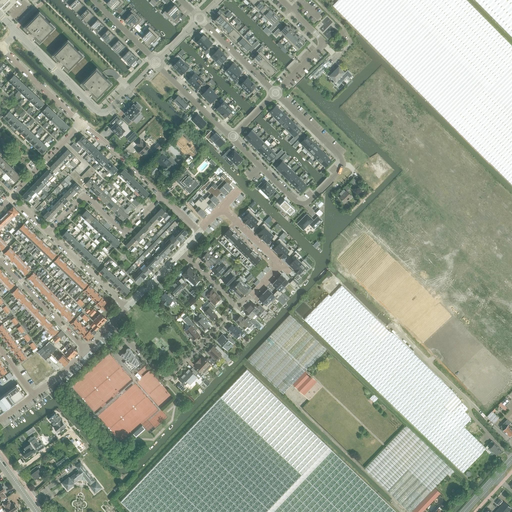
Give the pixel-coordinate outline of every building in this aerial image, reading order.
[(0,0),(0,5),(5,11),(16,0),(0,0)] [(71,0),(67,4),(69,6),(70,5),(73,8),(80,1),(78,0),(71,0)] [(122,0),(116,0),(110,7),(113,10),(116,7),(118,8),(125,2),(122,0)] [(261,0),(254,8),(258,12),(265,5),(263,3),(261,0)] [(336,0),(333,4),(363,34),(410,82),(451,124),(490,162),(511,183),(511,45),(489,23),(466,0),(336,0)] [(511,0),(474,0),(496,21),(511,37),(511,0)] [(80,1),(73,8),(76,12),(75,13),(77,15),(85,6),(80,1)] [(169,17),(178,8),(175,4),(172,8),(170,6),(164,12),(169,17)] [(265,5),(258,12),(263,16),(270,9),(267,7),(267,6),(265,5)] [(85,6),(77,15),(79,17),(80,16),(84,19),(91,12),(85,6)] [(178,8),(169,17),(174,22),(180,16),(178,14),(182,11),(178,8)] [(127,24),(137,14),(132,9),(125,16),(127,17),(124,21),(127,24)] [(270,9),(263,16),(267,21),(274,14),(272,12),(270,9)] [(23,27),(27,32),(28,32),(29,33),(30,32),(31,33),(34,36),(35,37),(34,38),(36,40),(37,41),(40,44),(48,35),(47,35),(49,33),(50,33),(56,27),(50,21),(49,22),(47,19),(46,20),(44,18),(45,17),(40,11),(34,17),(34,18),(32,20),(32,19),(23,27)] [(91,12),(84,19),(87,22),(86,23),(88,25),(96,17),(91,12)] [(216,14),(213,17),(216,19),(214,21),(219,25),(226,18),(221,13),(218,16),(216,14)] [(137,14),(127,24),(131,27),(134,24),(136,26),(142,19),(137,14)] [(274,14),(267,21),(268,20),(273,25),(274,23),(276,22),(277,20),(279,18),(274,14)] [(96,17),(88,25),(90,27),(91,26),(94,29),(101,22),(96,17)] [(226,18),(219,25),(223,29),(230,22),(226,18)] [(101,22),(94,29),(97,32),(96,33),(98,35),(106,27),(101,22)] [(230,22),(223,29),(228,34),(235,27),(230,22)] [(281,30),(280,31),(284,36),(283,37),(284,37),(291,29),(286,25),(284,27),(282,29),(281,30)] [(145,41),(155,32),(149,26),(143,33),(145,35),(142,38),(145,41)] [(98,35),(100,37),(101,36),(105,39),(112,32),(106,27),(98,35)] [(235,27),(228,34),(232,38),(239,31),(235,27)] [(266,27),(263,30),(268,36),(272,33),(271,32),(268,29),(269,29),(266,27)] [(291,29),(284,37),(288,41),(296,34),(291,29)] [(239,31),(232,38),(237,43),(244,36),(239,31)] [(112,32),(105,39),(108,43),(107,44),(109,46),(117,37),(112,32)] [(155,32),(145,41),(148,45),(152,41),(153,43),(160,37),(155,32)] [(198,33),(195,36),(198,40),(197,42),(201,46),(208,39),(204,35),(202,37),(201,36),(198,34),(198,33)] [(296,34),(288,41),(293,46),(300,38),(296,34)] [(244,36),(237,43),(241,47),(248,40),(244,36)] [(117,37),(109,46),(111,48),(112,47),(115,50),(122,43),(117,37)] [(201,46),(200,46),(205,50),(207,48),(210,51),(214,47),(211,44),(213,43),(208,38),(208,39),(201,46)] [(300,38),(293,46),(297,50),(305,43),(300,38)] [(68,39),(52,55),(57,61),(58,60),(64,65),(63,66),(68,71),(84,55),(68,39)] [(248,40),(241,47),(246,52),(248,49),(250,48),(251,47),(253,45),(248,40)] [(122,43),(115,50),(118,53),(117,54),(119,56),(127,48),(122,43)] [(210,51),(208,53),(211,56),(215,61),(223,53),(218,48),(217,50),(214,47),(210,51)] [(127,48),(119,56),(121,58),(122,57),(126,60),(133,53),(127,48)] [(255,56),(253,59),(258,63),(265,56),(260,51),(260,52),(258,53),(257,55),(255,56)] [(133,53),(126,60),(129,63),(128,64),(130,66),(138,58),(133,53)] [(223,53),(215,61),(219,65),(222,63),(225,65),(229,61),(226,59),(227,57),(223,53)] [(178,54),(171,61),(174,64),(173,66),(177,70),(181,66),(185,62),(186,61),(178,54)] [(265,56),(258,63),(262,68),(269,60),(265,56)] [(328,59),(308,77),(310,79),(313,77),(315,79),(332,64),(328,59)] [(269,60),(262,68),(267,72),(273,65),(269,61),(270,60),(269,60)] [(229,61),(225,65),(228,68),(225,71),(230,75),(237,67),(233,63),(231,64),(229,61)] [(181,66),(177,70),(181,74),(183,73),(186,76),(190,72),(187,69),(189,66),(185,62),(181,66)] [(273,65),(267,72),(271,77),(277,71),(272,67),(273,66),(273,65)] [(80,84),(84,88),(85,89),(86,89),(87,88),(88,89),(88,90),(91,92),(91,93),(91,92),(92,93),(91,94),(93,96),(94,97),(97,100),(104,92),(106,89),(107,89),(113,83),(107,78),(106,78),(102,74),(102,73),(97,67),(91,73),(91,74),(88,77),(88,76),(80,84)] [(237,67),(230,75),(234,79),(236,77),(239,80),(243,76),(240,73),(242,71),(237,67)] [(338,68),(329,76),(334,81),(333,83),(336,86),(346,76),(349,79),(352,75),(347,70),(345,72),(339,67),(338,68)] [(190,72),(186,76),(189,79),(187,80),(188,81),(187,81),(191,85),(191,84),(191,85),(199,77),(195,73),(193,75),(190,72)] [(14,75),(8,81),(13,85),(18,79),(14,75)] [(199,77),(191,85),(196,89),(197,87),(200,90),(204,86),(201,83),(204,81),(199,76),(199,77)] [(243,76),(239,80),(242,83),(240,85),(244,89),(252,81),(248,77),(246,79),(243,76)] [(13,85),(17,89),(23,83),(18,79),(13,85)] [(244,89),(244,90),(248,94),(251,91),(254,94),(258,90),(255,87),(256,86),(255,85),(256,84),(253,81),(252,82),(252,81),(244,89)] [(12,98),(15,100),(22,93),(21,93),(27,87),(23,83),(17,89),(19,91),(15,94),(16,95),(12,98)] [(204,86),(200,90),(203,93),(202,95),(202,96),(205,99),(206,99),(213,92),(215,90),(210,86),(207,89),(204,86)] [(21,93),(22,93),(26,97),(31,91),(27,87),(21,93)] [(26,97),(30,101),(36,96),(31,91),(26,97)] [(213,92),(206,99),(206,100),(209,103),(210,102),(210,103),(212,102),(215,104),(219,101),(216,98),(218,96),(213,92)] [(178,95),(173,100),(183,109),(188,104),(178,95)] [(30,101),(35,105),(40,100),(36,96),(30,101)] [(39,110),(45,104),(40,100),(35,105),(39,110)] [(219,101),(215,104),(218,107),(216,109),(221,113),(228,106),(224,102),(222,104),(219,101)] [(127,116),(124,119),(128,124),(132,121),(140,114),(138,112),(140,110),(139,109),(141,108),(137,104),(135,105),(133,104),(124,113),(127,116)] [(228,106),(221,113),(221,114),(224,117),(225,116),(225,117),(227,116),(230,119),(233,115),(230,112),(233,109),(229,105),(228,106)] [(276,105),(269,112),(273,117),(280,110),(276,105)] [(47,106),(42,112),(46,116),(52,110),(47,106)] [(9,111),(3,117),(8,121),(13,116),(11,113),(13,111),(11,109),(9,111)] [(46,116),(50,120),(56,114),(52,110),(46,116)] [(273,117),(272,117),(277,121),(284,114),(280,110),(273,117)] [(50,120),(55,124),(60,118),(56,114),(50,120)] [(191,114),(185,120),(187,122),(194,116),(191,114)] [(198,114),(192,120),(201,129),(206,123),(198,114)] [(284,114),(277,121),(281,125),(288,118),(284,114)] [(13,116),(8,121),(12,126),(18,120),(13,116)] [(117,116),(110,123),(113,126),(111,128),(120,137),(120,136),(121,137),(124,134),(123,133),(125,131),(120,126),(124,122),(117,116)] [(55,124),(59,128),(65,123),(60,118),(55,124)] [(288,118),(281,125),(285,129),(292,122),(288,118)] [(18,120),(12,126),(17,130),(22,124),(18,120)] [(22,124),(17,130),(21,134),(26,128),(28,126),(24,122),(22,124)] [(285,129),(289,133),(296,126),(292,122),(285,129)] [(64,133),(69,127),(65,123),(59,128),(64,133)] [(296,126),(289,133),(294,137),(294,136),(296,135),(297,133),(300,135),(302,133),(300,131),(300,130),(296,126)] [(26,128),(21,134),(25,138),(31,132),(26,128)] [(252,129),(244,137),(249,141),(256,134),(256,133),(252,129)] [(211,130),(205,137),(208,140),(210,138),(219,147),(225,141),(216,132),(214,134),(211,130)] [(31,132),(25,138),(30,142),(35,136),(31,132)] [(256,134),(249,141),(253,145),(260,138),(256,134)] [(300,143),(304,147),(311,140),(306,136),(306,137),(303,135),(301,137),(303,139),(302,141),(301,142),(300,143)] [(35,136),(30,142),(34,146),(40,140),(35,136)] [(83,136),(78,141),(77,143),(81,147),(83,145),(87,140),(83,136)] [(260,138),(253,145),(257,149),(264,142),(260,138)] [(40,140),(34,146),(38,150),(44,144),(40,140)] [(83,145),(87,149),(92,145),(87,140),(83,145)] [(150,147),(144,142),(143,143),(139,140),(135,144),(138,147),(135,151),(141,156),(150,147)] [(304,147),(303,148),(308,152),(315,144),(311,140),(304,147)] [(264,142),(257,149),(261,153),(268,146),(264,142)] [(71,146),(78,153),(80,151),(77,149),(78,148),(74,143),(71,146)] [(162,146),(158,143),(151,150),(154,154),(162,146)] [(44,144),(38,150),(43,154),(48,148),(44,144)] [(315,144),(308,152),(312,156),(312,155),(319,148),(315,144)] [(92,145),(87,149),(85,151),(89,155),(96,149),(92,145)] [(268,146),(261,153),(265,157),(272,150),(268,146)] [(222,155),(224,157),(226,159),(228,157),(237,165),(243,159),(234,150),(233,152),(229,148),(222,155)] [(319,148),(312,155),(316,159),(323,152),(319,148)] [(90,156),(89,156),(87,155),(86,157),(88,159),(90,158),(93,155),(96,158),(100,153),(96,149),(89,155),(90,156)] [(161,156),(156,161),(162,166),(161,166),(165,170),(166,168),(167,169),(167,168),(167,167),(169,166),(173,169),(177,164),(170,157),(168,160),(163,155),(165,152),(163,149),(158,154),(161,156)] [(68,150),(63,154),(69,160),(71,158),(73,160),(75,157),(68,150)] [(272,150),(265,157),(269,162),(271,160),(273,163),(275,160),(273,158),(274,156),(276,155),(277,154),(272,150)] [(316,159),(316,160),(320,164),(320,163),(327,156),(323,152),(316,159)] [(99,163),(105,157),(100,153),(96,158),(94,159),(96,161),(99,163)] [(63,154),(59,159),(64,164),(69,160),(63,154)] [(327,156),(320,163),(325,167),(331,160),(327,156)] [(97,165),(96,163),(94,165),(97,168),(99,166),(98,166),(99,165),(102,168),(104,167),(109,161),(105,157),(99,163),(97,165)] [(59,159),(54,163),(60,169),(64,164),(59,159)] [(276,162),(274,164),(277,166),(275,167),(280,172),(287,165),(287,164),(283,160),(282,161),(280,163),(279,164),(276,162)] [(104,167),(108,171),(113,165),(109,161),(104,167)] [(54,163),(50,168),(55,172),(53,173),(56,176),(59,173),(58,171),(60,169),(54,163)] [(0,170),(4,175),(5,175),(11,168),(7,164),(0,170)] [(106,173),(105,172),(103,174),(105,176),(107,174),(108,175),(110,172),(113,175),(118,170),(113,165),(108,171),(106,173)] [(287,165),(280,172),(284,176),(291,169),(287,165)] [(7,183),(9,181),(8,180),(16,172),(11,168),(5,175),(8,178),(5,181),(7,183)] [(291,169),(284,176),(288,180),(295,173),(295,172),(291,168),(291,169)] [(121,176),(120,178),(122,180),(128,173),(124,169),(119,174),(121,176)] [(48,170),(43,175),(50,181),(51,179),(54,176),(55,178),(56,176),(53,173),(52,175),(48,170)] [(179,184),(183,188),(184,188),(186,190),(186,191),(187,193),(188,192),(189,193),(197,185),(194,181),(191,179),(192,178),(190,176),(191,175),(187,171),(178,179),(181,182),(179,184)] [(8,180),(9,181),(10,182),(12,183),(14,184),(20,177),(16,172),(8,180)] [(123,181),(125,180),(127,182),(132,178),(128,173),(122,180),(123,181)] [(224,173),(220,176),(223,180),(221,182),(230,191),(233,187),(230,184),(232,181),(224,173)] [(295,173),(288,180),(292,184),(299,177),(295,173)] [(43,175),(39,179),(44,183),(46,185),(50,181),(43,175)] [(74,179),(81,186),(88,179),(83,175),(81,177),(79,175),(74,179)] [(299,177),(292,184),(296,188),(303,181),(299,177)] [(130,188),(131,186),(132,187),(136,182),(132,178),(127,182),(126,184),(130,188)] [(39,179),(35,183),(40,188),(42,189),(46,185),(44,183),(39,179)] [(90,179),(85,184),(89,188),(94,183),(90,179)] [(303,181),(296,188),(300,192),(307,185),(303,181)] [(81,188),(76,183),(75,183),(74,182),(70,186),(76,192),(81,188)] [(89,188),(93,192),(99,187),(96,185),(97,184),(95,182),(94,183),(89,188)] [(132,187),(136,190),(136,191),(141,186),(136,182),(132,187)] [(215,182),(211,186),(219,194),(222,191),(226,195),(230,191),(221,182),(218,185),(215,182)] [(261,182),(256,188),(258,190),(260,188),(269,196),(275,190),(266,182),(264,184),(261,182)] [(35,183),(31,188),(35,192),(37,194),(42,189),(40,188),(35,183)] [(76,192),(70,186),(70,185),(68,187),(70,189),(67,191),(72,196),(76,192)] [(100,186),(99,187),(93,192),(98,196),(104,190),(100,186)] [(136,191),(140,194),(140,195),(145,190),(141,186),(136,191)] [(211,186),(207,190),(210,193),(208,196),(216,205),(220,201),(216,197),(219,194),(211,186)] [(31,188),(27,192),(31,196),(35,192),(31,188)] [(339,194),(341,195),(339,197),(345,203),(348,199),(348,200),(350,198),(350,199),(352,197),(346,191),(345,191),(343,189),(339,194)] [(104,190),(98,196),(102,200),(108,194),(104,190)] [(144,199),(149,194),(145,190),(140,195),(144,199)] [(67,191),(63,195),(68,200),(72,196),(67,191)] [(27,192),(22,196),(27,201),(27,200),(29,202),(32,198),(31,197),(31,196),(27,192)] [(63,195),(62,194),(60,196),(61,197),(59,199),(64,204),(68,200),(63,195)] [(102,200),(106,204),(113,198),(108,194),(102,200)] [(202,196),(198,200),(206,208),(209,205),(213,208),(216,205),(208,196),(205,199),(202,196)] [(106,204),(108,206),(110,208),(117,202),(113,198),(106,204)] [(280,198),(275,204),(279,207),(285,212),(286,211),(288,212),(290,214),(293,211),(294,210),(287,203),(287,204),(285,201),(285,200),(283,201),(280,198)] [(57,202),(56,200),(54,202),(60,208),(64,204),(59,199),(57,202)] [(319,199),(315,203),(319,207),(323,204),(319,199)] [(198,200),(194,203),(197,206),(194,209),(203,218),(207,214),(203,211),(206,208),(198,200)] [(52,204),(54,205),(51,208),(56,213),(60,208),(54,202),(52,204)] [(110,208),(114,212),(121,206),(117,202),(110,208)] [(135,208),(133,206),(131,204),(129,206),(125,210),(119,216),(123,221),(127,217),(128,215),(127,214),(132,209),(133,210),(135,208)] [(114,212),(119,216),(125,210),(121,206),(114,212)] [(19,213),(13,207),(10,211),(18,220),(20,218),(18,216),(17,217),(16,215),(19,213)] [(51,208),(47,212),(52,217),(56,213),(51,208)] [(163,217),(165,219),(169,215),(162,208),(158,212),(163,217)] [(247,214),(242,219),(246,223),(247,223),(255,215),(256,215),(249,208),(244,212),(247,214)] [(86,210),(81,215),(86,219),(90,214),(86,210)] [(15,219),(17,221),(18,220),(10,211),(6,214),(11,220),(14,217),(15,219)] [(43,216),(48,221),(52,217),(47,212),(43,216)] [(158,212),(154,216),(159,221),(163,217),(158,212)] [(308,213),(297,224),(303,230),(309,223),(314,229),(323,220),(317,215),(314,219),(308,213)] [(6,214),(2,218),(8,223),(9,225),(12,223),(13,224),(15,223),(11,220),(6,214)] [(86,219),(90,223),(95,218),(90,214),(86,219)] [(255,215),(247,223),(251,228),(256,223),(258,225),(263,221),(260,219),(259,220),(255,215)] [(154,216),(150,220),(155,225),(159,221),(154,216)] [(11,226),(9,225),(8,223),(2,218),(0,219),(0,222),(4,226),(7,224),(8,225),(8,226),(9,228),(11,226)] [(90,223),(94,227),(99,222),(95,218),(90,223)] [(154,229),(153,228),(155,225),(150,220),(146,224),(152,231),(154,229)] [(94,227),(98,231),(98,232),(103,226),(99,222),(94,227)] [(262,229),(258,234),(262,239),(269,231),(270,231),(271,230),(264,223),(260,227),(262,229)] [(18,230),(17,231),(19,233),(17,235),(19,237),(22,233),(28,227),(24,224),(18,230)] [(149,231),(150,233),(152,231),(146,224),(142,229),(147,234),(149,231)] [(98,232),(102,235),(103,236),(107,231),(103,226),(98,232)] [(23,237),(21,239),(22,240),(31,231),(28,227),(22,233),(25,236),(23,237)] [(177,231),(178,232),(184,237),(188,233),(181,227),(177,231)] [(142,229),(138,233),(143,238),(147,234),(142,229)] [(230,229),(222,236),(226,239),(233,232),(230,229)] [(31,231),(22,240),(23,240),(24,241),(26,240),(28,242),(30,240),(35,234),(31,231)] [(62,236),(66,240),(72,234),(70,232),(69,233),(67,231),(62,236)] [(103,236),(107,239),(107,240),(112,235),(107,231),(103,236)] [(269,231),(262,239),(267,243),(271,238),(274,240),(278,236),(275,234),(274,235),(270,231),(269,231)] [(178,232),(174,236),(180,241),(184,237),(178,232)] [(233,232),(226,239),(229,242),(230,242),(230,241),(236,235),(233,232)] [(138,233),(133,237),(139,242),(143,238),(138,233)] [(30,243),(28,245),(30,247),(38,238),(35,234),(30,240),(32,242),(31,244),(30,243)] [(66,240),(70,244),(75,239),(73,237),(74,236),(72,234),(66,240)] [(107,240),(111,243),(111,244),(116,239),(112,235),(107,240)] [(230,241),(230,242),(233,244),(239,238),(236,235),(230,241)] [(174,236),(170,241),(175,246),(180,241),(174,236)] [(133,237),(129,241),(135,246),(139,242),(133,237)] [(6,241),(8,239),(7,238),(0,245),(0,249),(1,250),(7,245),(4,242),(6,241)] [(38,238),(30,247),(31,248),(33,246),(32,246),(34,244),(37,247),(42,241),(38,238)] [(233,244),(232,245),(235,248),(242,241),(239,238),(233,244)] [(278,244),(273,249),(278,254),(286,245),(286,246),(287,245),(287,244),(280,238),(275,242),(278,244)] [(70,244),(74,248),(79,243),(75,239),(70,244)] [(115,248),(120,243),(116,239),(111,244),(115,248)] [(165,243),(166,245),(171,250),(175,246),(170,241),(169,239),(165,243)] [(37,250),(35,252),(37,253),(37,254),(46,245),(42,241),(37,247),(35,248),(37,250)] [(125,246),(130,251),(131,250),(132,252),(133,252),(136,248),(135,246),(129,241),(125,246)] [(242,241),(235,248),(238,251),(245,244),(242,241)] [(74,248),(75,248),(79,252),(84,247),(79,243),(74,248)] [(245,244),(238,251),(241,254),(248,247),(245,244)] [(46,245),(37,254),(38,255),(40,253),(42,255),(42,256),(49,248),(46,245)] [(166,245),(162,249),(167,254),(171,250),(166,245)] [(286,245),(278,254),(282,258),(287,253),(289,256),(294,251),(291,249),(290,250),(286,246),(286,245)] [(10,248),(4,253),(8,257),(17,248),(16,247),(14,249),(12,251),(10,248)] [(79,252),(83,256),(88,251),(84,247),(79,252)] [(160,247),(156,252),(163,258),(167,254),(162,249),(160,247)] [(248,247),(241,254),(244,257),(251,250),(248,247)] [(17,248),(8,257),(11,261),(17,256),(14,253),(16,251),(17,252),(19,250),(17,248)] [(44,258),(42,259),(44,260),(44,261),(53,252),(49,248),(42,256),(44,258)] [(205,255),(200,259),(205,264),(212,257),(211,257),(207,253),(209,251),(209,250),(207,249),(207,248),(203,253),(205,255)] [(251,250),(244,257),(247,260),(255,253),(251,250)] [(83,256),(87,260),(92,255),(88,251),(83,256)] [(156,252),(156,251),(152,256),(159,263),(163,258),(156,252)] [(50,262),(57,255),(53,252),(44,261),(46,262),(48,260),(50,262)] [(255,253),(247,260),(251,263),(251,262),(258,256),(255,253)] [(294,260),(289,265),(294,269),(301,262),(297,258),(298,256),(296,253),(292,258),(294,260)] [(17,256),(11,261),(14,264),(24,256),(22,254),(21,256),(20,255),(18,257),(17,256)] [(87,260),(91,264),(96,259),(92,255),(87,260)] [(24,256),(14,264),(15,265),(18,268),(24,263),(21,260),(23,258),(23,259),(25,257),(24,256)] [(152,256),(148,260),(155,267),(159,263),(152,256)] [(216,265),(221,260),(219,258),(217,260),(213,256),(211,257),(212,257),(205,264),(209,268),(214,263),(216,265)] [(251,262),(254,265),(261,259),(258,256),(251,262)] [(53,262),(52,264),(54,266),(52,268),(53,269),(62,260),(58,257),(53,262)] [(96,268),(101,263),(96,259),(91,264),(96,268)] [(62,260),(53,269),(55,271),(56,269),(58,271),(60,269),(66,264),(62,260)] [(144,264),(146,266),(151,271),(155,267),(148,260),(144,264)] [(218,277),(224,271),(226,269),(222,264),(223,262),(221,260),(215,267),(217,269),(213,273),(218,277)] [(301,262),(294,269),(298,274),(303,269),(306,271),(310,267),(303,260),(301,262)] [(24,263),(18,268),(21,272),(31,263),(29,261),(27,263),(25,261),(24,263)] [(31,263),(21,272),(25,275),(31,270),(30,270),(28,267),(30,265),(30,266),(31,266),(32,264),(31,263)] [(61,273),(59,275),(61,276),(69,267),(66,264),(60,269),(61,269),(63,272),(62,273),(61,273)] [(104,266),(99,271),(104,276),(108,271),(106,269),(104,266)] [(146,266),(142,270),(147,275),(151,271),(146,266)] [(69,267),(61,276),(62,278),(64,276),(63,275),(65,273),(68,276),(73,271),(69,267)] [(222,281),(224,282),(227,285),(235,277),(230,273),(233,270),(230,268),(224,274),(227,276),(222,281)] [(200,279),(191,271),(188,269),(182,275),(183,276),(184,275),(186,277),(194,285),(200,279)] [(142,270),(137,274),(143,279),(147,275),(142,270)] [(68,283),(77,274),(73,271),(68,276),(69,277),(68,279),(68,280),(66,282),(68,283)] [(104,276),(108,280),(113,275),(108,271),(104,276)] [(33,273),(28,278),(31,282),(40,273),(39,272),(37,273),(37,274),(36,276),(33,273)] [(40,277),(42,275),(40,273),(31,282),(35,286),(40,280),(38,278),(39,276),(40,277)] [(69,285),(71,283),(71,282),(72,280),(75,283),(80,277),(77,274),(68,283),(69,285)] [(133,279),(139,284),(143,279),(137,274),(133,279)] [(108,280),(112,284),(117,279),(113,275),(108,280)] [(281,275),(277,279),(284,287),(288,282),(281,275)] [(78,285),(76,287),(75,286),(73,289),(75,290),(84,281),(80,277),(75,283),(78,285)] [(2,286),(0,288),(2,290),(11,281),(8,278),(2,283),(4,286),(3,287),(2,286)] [(182,290),(187,284),(181,278),(178,281),(178,280),(175,283),(174,282),(169,288),(175,294),(181,289),(182,290)] [(236,285),(232,290),(236,294),(243,286),(245,284),(241,280),(239,278),(234,283),(236,285)] [(44,281),(43,283),(40,280),(35,286),(38,289),(47,280),(46,279),(44,281)] [(112,284),(116,288),(121,283),(117,279),(112,284)] [(277,279),(272,284),(278,289),(276,292),(280,296),(282,293),(280,291),(284,287),(277,279)] [(47,284),(49,282),(47,280),(38,289),(41,293),(47,288),(44,285),(46,283),(47,284)] [(9,291),(15,285),(11,281),(2,290),(3,292),(5,290),(5,289),(6,288),(9,291)] [(77,292),(79,289),(81,291),(82,290),(88,284),(84,281),(75,290),(77,292)] [(116,288),(121,292),(126,287),(123,285),(121,283),(116,288)] [(57,284),(54,287),(54,288),(45,297),(48,300),(54,295),(51,292),(53,290),(54,291),(59,286),(57,284)] [(243,286),(236,294),(241,298),(245,294),(245,293),(247,295),(248,295),(248,294),(251,291),(252,290),(250,288),(246,284),(245,284),(243,286)] [(51,289),(49,290),(47,288),(41,293),(45,297),(54,288),(54,287),(53,286),(51,288),(51,289)] [(89,286),(84,291),(88,295),(93,290),(89,286)] [(125,296),(130,291),(126,287),(121,292),(125,296)] [(12,297),(10,299),(11,300),(21,292),(17,288),(12,293),(14,296),(13,298),(12,297)] [(220,299),(212,291),(210,292),(206,289),(201,295),(204,298),(206,296),(214,305),(220,299)] [(267,289),(263,293),(272,302),(277,298),(277,299),(280,296),(276,292),(273,294),(267,289)] [(88,295),(92,300),(98,294),(93,290),(88,295)] [(21,292),(11,300),(12,300),(13,302),(15,300),(14,299),(16,298),(19,300),(24,295),(21,292)] [(58,296),(56,297),(54,295),(48,300),(52,304),(61,295),(59,293),(57,295),(58,296)] [(177,301),(170,294),(167,296),(164,293),(159,299),(161,301),(166,305),(167,306),(172,301),(174,303),(177,301)] [(263,293),(259,298),(264,303),(262,306),(266,310),(269,307),(268,307),(272,302),(263,293)] [(97,304),(96,304),(96,305),(102,298),(98,294),(92,300),(97,304)] [(19,301),(17,303),(18,305),(17,306),(18,308),(28,299),(24,295),(19,300),(19,301)] [(60,298),(62,296),(61,295),(52,304),(55,307),(61,302),(58,299),(60,298)] [(104,311),(106,309),(103,306),(107,302),(102,298),(96,305),(101,309),(101,308),(104,311)] [(28,299),(18,308),(20,309),(20,308),(21,308),(22,307),(21,307),(23,305),(25,308),(31,302),(28,299)] [(62,300),(61,302),(55,307),(58,311),(68,302),(66,300),(64,302),(62,300)] [(26,311),(24,313),(25,315),(34,306),(31,302),(25,308),(28,310),(26,312),(26,311)] [(67,305),(69,304),(68,302),(58,311),(62,315),(69,308),(67,305)] [(206,308),(202,311),(212,321),(216,316),(212,311),(214,309),(209,303),(205,307),(206,308)] [(257,307),(252,303),(248,307),(255,313),(255,314),(256,315),(260,311),(262,312),(264,310),(259,305),(257,307)] [(34,306),(25,315),(27,316),(29,314),(28,314),(30,312),(32,315),(38,310),(35,306),(34,306)] [(244,311),(249,316),(247,318),(252,323),(254,321),(252,319),(254,317),(253,316),(255,314),(255,313),(248,307),(244,311)] [(73,308),(71,310),(69,308),(62,315),(65,318),(75,309),(73,308)] [(74,313),(76,311),(75,309),(65,318),(69,322),(74,317),(72,314),(73,312),(74,313)] [(32,318),(30,320),(32,322),(41,313),(38,310),(32,315),(35,318),(33,319),(32,318)] [(41,313),(32,322),(33,323),(35,322),(35,321),(37,319),(39,322),(45,317),(41,313)] [(107,320),(100,313),(97,317),(103,323),(107,320)] [(204,331),(209,327),(204,321),(206,319),(201,314),(199,316),(198,320),(199,320),(196,323),(204,331)] [(191,322),(186,316),(183,320),(189,328),(185,331),(190,336),(189,337),(192,341),(199,335),(194,329),(196,327),(191,322)] [(250,328),(253,324),(252,323),(247,318),(244,320),(240,316),(235,321),(244,329),(246,326),(248,328),(250,328)] [(39,326),(37,328),(39,329),(48,321),(45,317),(39,322),(42,325),(40,326),(39,326)] [(93,321),(100,327),(103,323),(97,317),(93,321)] [(76,319),(71,324),(75,328),(80,323),(76,319)] [(48,321),(39,329),(40,331),(42,329),(41,328),(43,326),(46,329),(51,324),(48,321)] [(75,328),(79,333),(85,327),(80,323),(75,328)] [(46,333),(44,335),(46,337),(55,328),(52,324),(51,324),(46,329),(44,331),(46,333)] [(231,325),(227,330),(235,338),(239,334),(239,335),(240,334),(241,335),(243,332),(236,325),(234,327),(231,325)] [(96,331),(99,328),(96,326),(93,329),(94,330),(91,333),(90,331),(89,332),(83,337),(87,342),(96,333),(96,332),(96,331)] [(89,332),(85,327),(79,333),(83,337),(89,332)] [(0,331),(0,334),(2,337),(9,332),(6,328),(0,331)] [(55,328),(46,337),(47,338),(49,340),(53,336),(53,337),(58,331),(55,328)] [(61,330),(57,335),(58,336),(60,338),(65,334),(62,330),(61,330)] [(2,337),(5,341),(12,336),(9,332),(2,337)] [(217,342),(224,348),(226,350),(232,343),(232,344),(233,344),(234,344),(235,344),(235,343),(235,342),(234,341),(228,335),(226,337),(223,335),(217,342)] [(5,341),(5,342),(8,346),(15,340),(12,336),(5,341)] [(8,346),(11,350),(18,344),(15,340),(8,346)] [(54,351),(57,348),(56,348),(49,342),(38,352),(45,360),(54,351)] [(11,350),(14,354),(21,349),(18,344),(11,350)] [(66,348),(68,350),(74,356),(78,353),(71,346),(71,347),(69,345),(66,348)] [(223,357),(224,357),(226,354),(224,352),(217,346),(215,348),(213,346),(208,352),(212,356),(213,358),(215,361),(221,355),(223,357)] [(121,355),(121,356),(121,357),(122,357),(128,361),(126,363),(131,368),(135,365),(136,365),(137,365),(138,365),(138,364),(138,363),(140,364),(142,362),(143,362),(137,356),(136,357),(136,356),(136,355),(135,354),(134,354),(133,354),(130,350),(130,349),(130,348),(129,348),(128,348),(127,348),(127,349),(126,349),(126,350),(127,351),(124,354),(123,353),(122,354),(121,354),(121,355)] [(14,354),(17,358),(24,353),(21,349),(14,354)] [(64,354),(70,360),(74,356),(68,350),(67,351),(65,349),(63,351),(65,353),(64,354)] [(20,363),(28,357),(24,353),(17,358),(20,363)] [(63,355),(60,357),(57,355),(55,357),(58,360),(57,360),(64,367),(69,361),(63,355)] [(209,364),(212,367),(214,366),(215,364),(210,359),(207,361),(202,357),(200,358),(198,360),(205,368),(209,364)] [(49,358),(47,358),(46,360),(56,370),(59,367),(49,358)] [(203,375),(206,372),(203,370),(205,368),(198,360),(195,363),(196,363),(194,365),(199,370),(197,372),(201,376),(202,376),(203,375)] [(201,376),(197,372),(192,367),(190,370),(188,368),(185,372),(193,381),(197,377),(199,379),(201,376)] [(120,501),(121,502),(131,511),(397,511),(267,389),(246,369),(224,392),(163,456),(120,501)] [(178,379),(185,385),(187,383),(189,385),(193,381),(185,372),(178,379)] [(0,413),(16,402),(15,400),(17,399),(18,401),(25,396),(17,385),(1,397),(1,396),(0,396),(0,413)] [(374,394),(369,398),(374,402),(378,398),(374,394)] [(465,411),(467,409),(466,406),(460,401),(461,400),(456,395),(444,406),(450,412),(457,404),(465,411)] [(492,411),(487,416),(494,423),(499,418),(493,412),(492,411)] [(58,415),(51,421),(55,426),(54,426),(57,430),(56,430),(60,435),(62,433),(63,434),(69,429),(68,428),(65,423),(64,424),(62,421),(62,420),(58,415)] [(503,424),(504,425),(501,428),(503,430),(510,437),(511,434),(511,429),(508,425),(510,423),(507,420),(504,423),(503,424)] [(143,426),(133,434),(136,437),(145,429),(143,426)] [(22,452),(21,453),(23,455),(24,455),(25,457),(30,454),(31,454),(32,454),(34,453),(34,452),(36,451),(37,450),(35,447),(40,444),(37,439),(31,443),(29,441),(23,446),(25,449),(22,452)] [(492,441),(487,446),(489,448),(488,449),(492,452),(493,451),(497,455),(499,453),(500,453),(501,452),(501,451),(501,450),(492,441)] [(67,455),(56,464),(60,469),(71,460),(67,455)] [(101,488),(101,486),(97,480),(96,481),(81,462),(77,465),(81,469),(70,478),(69,477),(63,482),(63,484),(67,488),(69,489),(74,485),(74,483),(76,481),(78,479),(87,480),(89,482),(89,483),(91,485),(90,487),(94,492),(96,492),(101,488)] [(37,466),(30,471),(32,473),(31,474),(31,475),(31,476),(32,477),(33,477),(34,478),(34,477),(36,479),(40,476),(41,477),(44,475),(43,473),(45,472),(39,465),(37,466)] [(4,511),(13,511),(18,509),(17,507),(16,504),(15,505),(14,503),(11,505),(10,504),(10,503),(8,500),(3,504),(6,508),(3,510),(4,511)] [(504,502),(495,511),(507,511),(511,508),(504,502)]
